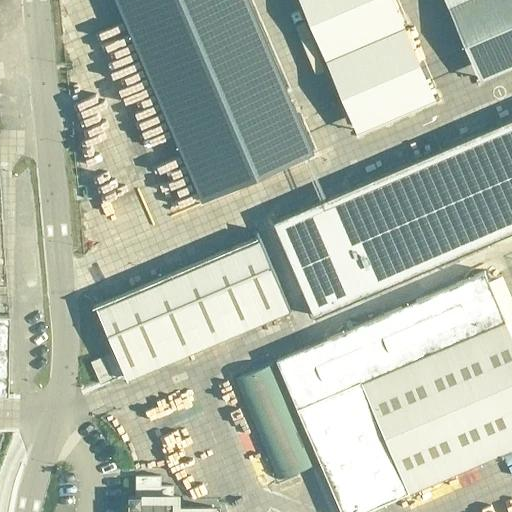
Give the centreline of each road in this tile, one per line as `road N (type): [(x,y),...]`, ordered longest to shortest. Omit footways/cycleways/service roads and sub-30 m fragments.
road 1 (unclassified): [(26,511),(64,339),(35,0)]
road 2 (unknown): [(511,97),(62,295)]
road 3 (unknown): [(46,123),(101,89),(128,0)]
